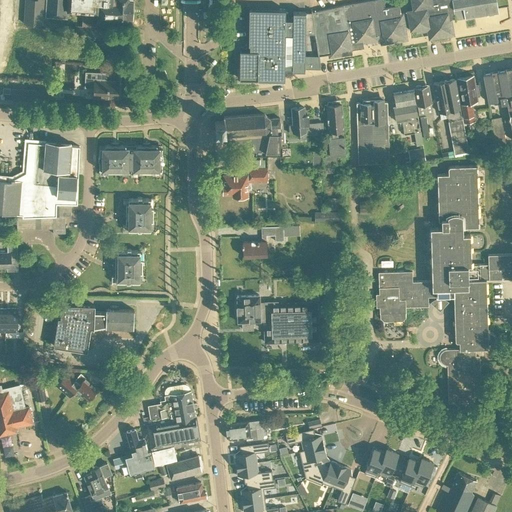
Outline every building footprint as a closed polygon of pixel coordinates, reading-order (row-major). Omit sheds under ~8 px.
[(107,43),(109,22),(132,23),(133,0),(24,0),(24,22),(42,23),(42,14),(66,16),(67,8),(83,9),(82,25),(75,25),(74,40),(107,43)] [(369,0),(367,0),(356,2),(362,40),(376,38),(376,34),(369,0)] [(382,0),(369,0),(376,34),(383,33),(384,40),(390,39),(384,7),(382,0)] [(454,16),(451,0),(411,0),(413,10),(407,11),(410,30),(430,27),(431,36),(451,32),(448,17),(454,16)] [(451,0),(454,16),(455,21),(465,19),(499,13),(496,0),(451,0)] [(356,2),(342,4),(350,50),(364,47),(362,40),(356,2)] [(342,4),(312,11),(319,55),(350,50),(342,4)] [(398,5),(384,7),(390,39),(403,36),(398,5)] [(312,9),(311,9),(311,12),(293,11),(293,19),(290,19),(285,18),(285,9),(250,8),(249,45),(249,51),(284,52),(287,68),(295,68),(320,68),(320,65),(321,65),(319,55),(312,11),(312,9)] [(284,52),(249,51),(249,58),(240,58),(239,78),(258,78),(258,79),(267,79),(267,76),(285,77),(285,68),(287,68),(284,52)] [(511,70),(506,72),(506,69),(483,73),(488,101),(500,99),(501,104),(506,103),(511,133),(511,70)] [(106,72),(85,71),(84,87),(93,87),(93,97),(118,98),(119,81),(106,80),(106,72)] [(461,103),(464,120),(465,122),(464,122),(465,123),(476,120),(472,102),(478,100),(477,95),(479,95),(477,85),(475,85),(473,75),(457,78),(462,103),(461,103)] [(443,81),(433,83),(439,112),(446,111),(448,120),(448,121),(462,118),(455,78),(443,81)] [(414,88),(417,105),(419,114),(432,111),(428,85),(420,86),(419,85),(416,86),(415,87),(414,88)] [(392,102),(395,120),(395,121),(401,119),(404,134),(420,131),(418,116),(413,89),(393,93),(395,101),(392,102)] [(34,93),(22,92),(21,100),(33,101),(34,93)] [(356,102),(358,163),(389,162),(387,101),(383,101),(383,98),(362,99),(362,102),(356,102)] [(341,103),(335,104),(340,154),(345,153),(344,135),(342,136),(341,130),(343,130),(341,103)] [(340,154),(335,104),(328,104),(329,124),(328,125),(328,129),(329,130),(329,132),(324,132),(324,163),(324,172),(334,171),(333,162),(339,162),(339,154),(340,154)] [(309,113),(304,113),(304,105),(292,106),(292,107),(293,117),(292,117),(292,125),(288,125),(289,133),(300,132),(300,133),(299,133),(299,138),(306,137),(306,134),(322,133),(323,123),(323,122),(310,123),(309,113)] [(269,136),(265,154),(279,153),(279,135),(278,135),(278,131),(280,131),(279,120),(279,117),(270,118),(264,113),(224,116),(224,120),(214,121),(215,132),(225,131),(225,135),(265,132),(270,127),(271,128),(272,135),(269,135),(269,136)] [(426,116),(420,117),(423,137),(429,136),(426,116)] [(421,131),(420,131),(414,132),(416,145),(423,144),(421,131)] [(0,212),(17,214),(17,217),(23,217),(29,216),(35,216),(41,216),(47,216),(53,216),(58,215),(58,210),(58,203),(71,203),(77,203),(79,146),(70,146),(70,143),(45,141),(45,144),(28,142),(25,173),(12,179),(0,178),(0,212)] [(149,144),(149,142),(142,142),(142,144),(118,145),(118,142),(110,143),(110,145),(104,145),(104,147),(99,147),(98,172),(161,171),(161,147),(156,147),(156,144),(149,144)] [(423,147),(408,150),(410,163),(425,160),(423,147)] [(511,253),(487,254),(488,263),(471,264),(470,233),(462,234),(462,227),(479,227),(477,165),(449,165),(449,166),(448,167),(449,173),(441,173),(438,173),(439,220),(442,220),(442,227),(430,227),(432,280),(412,281),(412,271),(378,271),(379,293),(376,293),(376,306),(379,306),(379,312),(380,312),(380,317),(383,320),(402,319),(405,316),(405,312),(406,312),(406,306),(428,305),(428,296),(454,295),(455,339),(456,340),(457,341),(459,341),(459,348),(447,348),(447,349),(446,349),(443,350),(441,352),(440,355),(440,358),(441,361),(443,363),(446,364),(447,364),(448,402),(465,402),(468,401),(469,401),(469,400),(469,399),(470,398),(469,394),(481,394),(479,358),(479,357),(479,356),(478,356),(477,356),(475,355),(475,348),(488,348),(488,347),(489,347),(492,346),(494,344),(495,341),(495,338),(493,335),(491,333),(488,332),(487,332),(486,279),(511,278),(511,253)] [(267,180),(267,166),(247,167),(247,173),(223,173),(223,185),(221,186),(221,190),(223,191),(223,193),(233,193),(233,196),(248,195),(247,181),(267,180)] [(337,198),(326,198),(326,209),(337,209),(342,209),(342,201),(337,201),(337,198)] [(321,216),(314,217),(315,221),(327,220),(342,220),(342,214),(342,211),(321,212),(321,216)] [(284,240),(283,225),(261,226),(261,240),(242,241),(243,256),(252,255),(252,254),(266,254),(266,235),(275,235),(275,240),(284,240)] [(18,260),(17,242),(7,242),(7,252),(0,251),(0,267),(11,267),(11,260),(18,260)] [(259,294),(237,295),(238,322),(241,321),(242,321),(242,329),(253,329),(253,321),(260,321),(260,319),(265,319),(265,330),(265,341),(298,340),(298,344),(318,343),(318,341),(318,327),(317,301),(277,302),(276,300),(263,301),(263,302),(264,305),(259,305),(259,294)] [(58,317),(53,345),(87,350),(87,346),(90,326),(94,327),(98,326),(105,325),(105,326),(133,327),(134,309),(119,308),(119,305),(110,305),(110,308),(106,308),(106,312),(99,311),(99,312),(94,311),(95,304),(61,303),(60,317),(58,317)] [(5,330),(18,330),(18,307),(5,307),(5,330)] [(24,385),(32,383),(35,382),(34,380),(31,366),(20,368),(24,385)] [(85,377),(80,373),(73,380),(65,374),(55,385),(68,396),(74,390),(81,395),(83,393),(88,398),(89,397),(91,398),(92,395),(92,394),(97,388),(84,377),(85,377)] [(42,378),(34,380),(35,382),(32,383),(36,401),(47,398),(42,378)] [(184,383),(182,383),(169,386),(167,386),(165,388),(164,390),(164,393),(165,395),(164,395),(165,399),(160,400),(160,403),(158,403),(159,409),(149,410),(151,425),(147,426),(151,450),(151,451),(154,465),(175,460),(173,446),(170,446),(170,442),(198,437),(193,407),(196,406),(195,402),(192,402),(190,390),(189,390),(189,388),(188,386),(186,384),(184,383)] [(0,435),(11,433),(1,389),(0,385),(0,384),(0,435)] [(29,406),(25,407),(20,384),(11,387),(1,389),(11,433),(17,432),(16,426),(32,422),(29,406)] [(150,416),(143,417),(146,426),(151,425),(150,416)] [(320,418),(307,421),(309,428),(321,425),(320,418)] [(246,439),(257,438),(262,437),(263,435),(262,427),(266,427),(265,419),(225,424),(227,435),(230,438),(246,436),(246,439)] [(314,427),(285,434),(287,442),(301,439),(303,448),(303,449),(324,444),(321,434),(315,435),(314,427)] [(137,439),(134,429),(126,431),(132,454),(113,459),(115,468),(121,466),(124,476),(154,467),(149,450),(146,450),(143,438),(137,439)] [(240,452),(234,453),(236,464),(257,461),(255,451),(269,450),(268,441),(239,444),(240,452)] [(303,448),(299,449),(305,477),(324,461),(322,458),(321,456),(326,455),(324,444),(303,449),(303,448)] [(373,447),(364,471),(375,476),(377,472),(385,452),(384,452),(373,447)] [(385,452),(377,472),(388,476),(397,452),(386,448),(384,452),(385,452)] [(199,456),(197,455),(166,464),(170,478),(200,470),(202,467),(199,456)] [(408,456),(399,481),(411,485),(412,481),(420,461),(419,461),(408,456)] [(412,481),(423,485),(433,461),(421,457),(419,461),(420,461),(412,481)] [(324,461),(305,477),(322,484),(322,482),(332,486),(340,464),(330,460),(328,464),(326,463),(324,461)] [(257,461),(236,464),(237,475),(243,474),(244,482),(246,482),(246,481),(273,478),(272,477),(271,469),(258,471),(257,461)] [(92,493),(82,498),(87,511),(102,511),(106,510),(100,496),(110,492),(107,487),(103,476),(111,473),(107,462),(91,469),(92,472),(84,475),(92,493)] [(340,464),(332,486),(332,485),(341,489),(337,500),(345,503),(356,476),(348,473),(351,468),(340,464)] [(445,489),(435,510),(440,511),(465,511),(473,495),(471,491),(476,480),(457,471),(452,482),(449,481),(447,485),(443,483),(441,487),(445,489)] [(148,480),(151,489),(165,486),(163,477),(148,480)] [(247,488),(241,489),(242,500),(265,497),(263,487),(275,486),(274,477),(272,477),(273,478),(246,481),(246,482),(247,488)] [(202,487),(201,481),(176,486),(179,501),(205,496),(203,487),(202,487)] [(390,488),(387,495),(393,497),(396,490),(390,488)] [(72,511),(66,491),(42,498),(41,494),(8,504),(10,511),(72,511)] [(352,496),(349,503),(362,508),(365,501),(352,496)] [(408,511),(414,499),(407,496),(401,511),(404,511),(408,511)] [(491,511),(495,505),(477,496),(469,511),(491,511)] [(265,497),(242,500),(244,511),(250,510),(249,511),(278,511),(278,505),(266,507),(265,497)]
